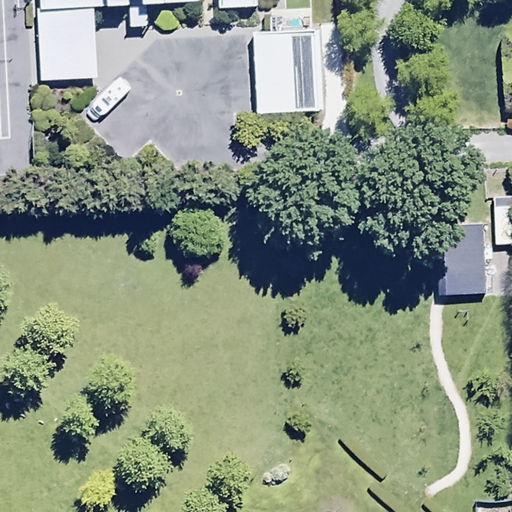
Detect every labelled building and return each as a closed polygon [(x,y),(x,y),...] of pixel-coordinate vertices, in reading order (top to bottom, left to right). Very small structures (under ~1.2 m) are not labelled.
[(37,0),(41,88),(98,86),(95,16),(128,15),(129,34),(149,33),(148,11),(200,9),(200,0),(37,0)] [(254,0),(218,0),(219,15),(255,14),(254,0)] [(321,37),(252,40),(256,119),(325,116),(321,37)] [(511,200),(494,201),(495,244),(511,243),(511,200)] [(482,228),(437,230),(439,300),(485,298),(482,228)]
